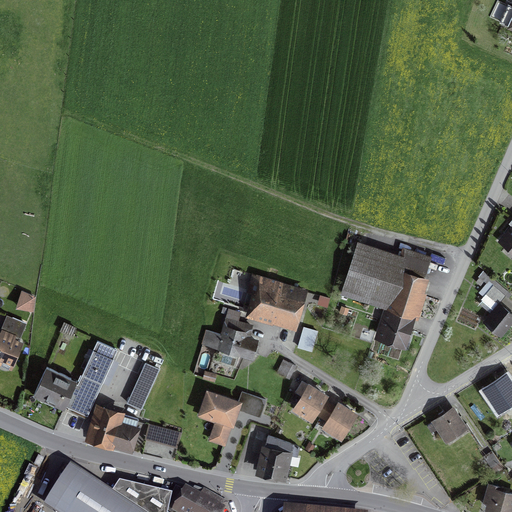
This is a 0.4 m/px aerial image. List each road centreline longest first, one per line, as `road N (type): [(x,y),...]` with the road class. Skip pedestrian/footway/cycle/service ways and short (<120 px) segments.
road 1 (track): [(63,109),(348,221),(467,253)]
road 2 (secondary): [(268,489),(82,451),(0,418)]
road 3 (residential): [(416,408),(422,361),(511,151)]
road 4 (tertiary): [(325,494),(339,463),(416,408)]
